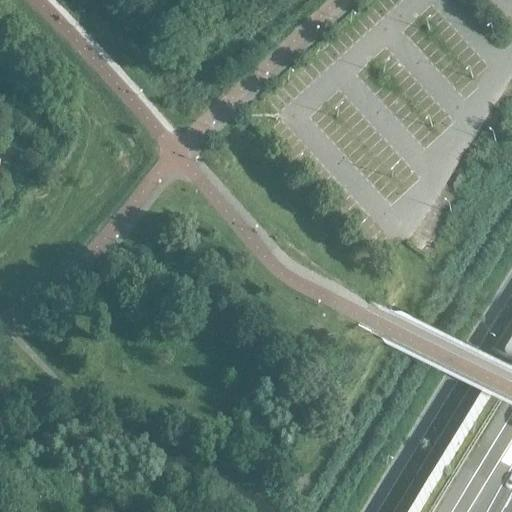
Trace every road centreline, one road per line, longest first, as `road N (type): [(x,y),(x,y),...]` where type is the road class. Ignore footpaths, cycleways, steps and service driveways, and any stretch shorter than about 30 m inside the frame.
road 1 (unclassified): [(511,282),(369,511)]
road 2 (unclassified): [(401,511),(511,330)]
